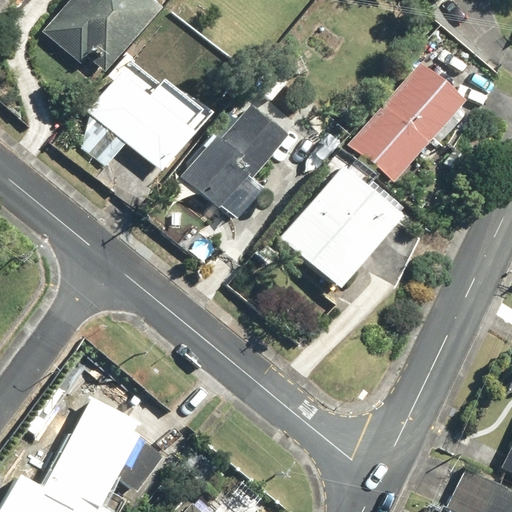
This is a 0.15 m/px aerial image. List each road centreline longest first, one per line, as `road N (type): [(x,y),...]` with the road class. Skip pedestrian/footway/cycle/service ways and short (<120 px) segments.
road 1 (residential): [(375,479),(109,258)]
road 2 (residential): [(511,194),(375,479)]
road 3 (residential): [(109,258),(0,404)]
road 4 (residential): [(109,258),(0,171)]
